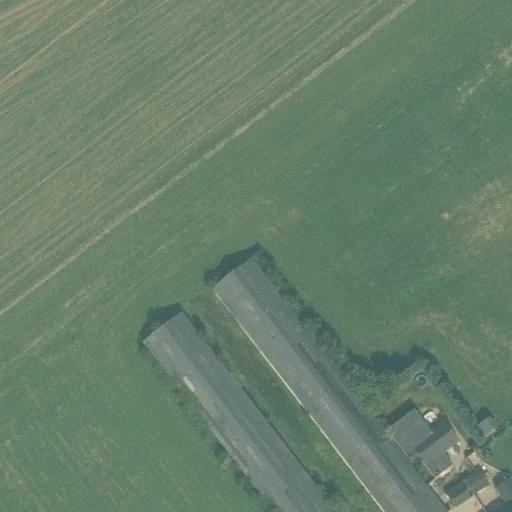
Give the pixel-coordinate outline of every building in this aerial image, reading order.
[(442,511),(432,497),(365,409),(360,402),(252,262),(210,292),(378,511),(332,511),(182,315),(141,346),(269,511),(442,511)] [(369,395),(360,402),(365,409),(374,402),(369,395)] [(442,423),(429,433),(419,420),(413,413),(386,434),(408,463),(415,458),(435,482),(452,468),(441,454),(457,441),(442,423)] [(483,440),(493,432),(486,422),(475,431),(483,440)] [(480,474),(464,484),(472,499),(489,488),(480,474)] [(511,511),(511,482),(511,481),(494,493),(507,511),(505,511),(511,511)] [(460,484),(444,494),(455,511),(471,500),(460,484)]
